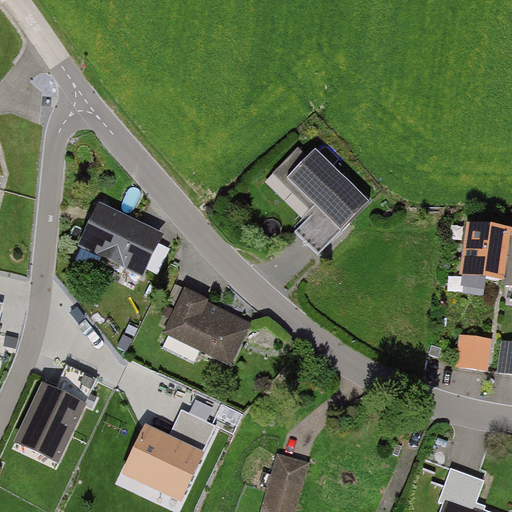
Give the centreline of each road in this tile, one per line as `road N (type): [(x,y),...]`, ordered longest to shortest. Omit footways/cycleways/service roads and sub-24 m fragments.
road 1 (residential): [(511,419),(455,412),(404,393),(251,284),(61,73)]
road 2 (residential): [(0,412),(33,341),(60,163),(61,73)]
